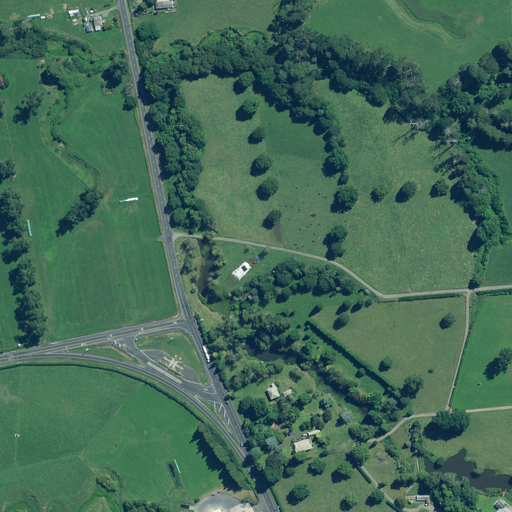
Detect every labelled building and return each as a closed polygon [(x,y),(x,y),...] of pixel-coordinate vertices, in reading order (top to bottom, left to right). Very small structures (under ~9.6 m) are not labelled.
[(95,26),(101,26),(102,25),(101,16),(94,17),(95,26)] [(280,397),(275,383),(272,384),(273,387),(268,390),(272,400),(280,397)] [(294,394),(292,389),(283,393),(285,398),(294,394)] [(310,445),(309,439),(294,443),(297,453),(313,449),(311,444),(310,445)] [(511,511),(500,501),(495,506),(499,509),(496,511),(511,511)]
